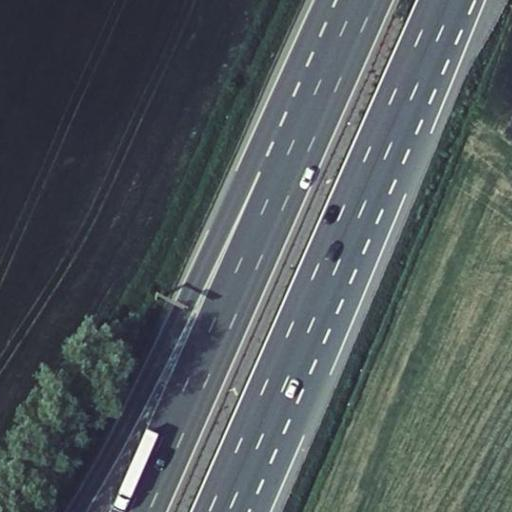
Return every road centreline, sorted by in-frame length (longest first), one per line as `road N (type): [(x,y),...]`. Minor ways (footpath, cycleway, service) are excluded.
road 1 (motorway): [(220,511),(447,0)]
road 2 (motorway): [(347,37),(251,167),(75,511)]
road 3 (motorway): [(347,37),(139,511)]
